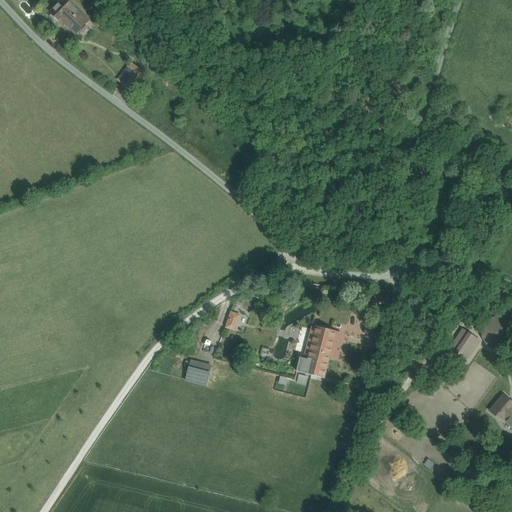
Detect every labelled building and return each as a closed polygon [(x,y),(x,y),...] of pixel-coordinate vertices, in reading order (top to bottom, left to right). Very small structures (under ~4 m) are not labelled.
[(65,0),(63,0),(51,12),(61,22),(64,19),(69,24),(68,25),(77,33),(89,21),(65,0)] [(159,64),(149,55),(144,61),(155,69),(159,64)] [(134,66),(121,82),(132,91),(145,74),(134,66)] [(387,299),(374,296),(370,313),(383,316),(387,299)] [(237,330),(240,313),(229,311),(226,328),(237,330)] [(505,319),(496,317),(488,321),(483,328),(483,337),(487,345),(495,349),(504,348),(511,342),(511,340),(511,325),(505,319)] [(336,332),(317,327),(308,362),(300,360),(297,372),(324,378),(336,332)] [(463,330),(449,351),(465,362),(479,341),(463,330)] [(191,362),(186,380),(207,386),(212,367),(191,362)] [(306,385),(308,376),(299,373),(296,383),(306,385)] [(511,403),(504,396),(490,412),(502,422),(504,420),(511,426),(511,403)]
